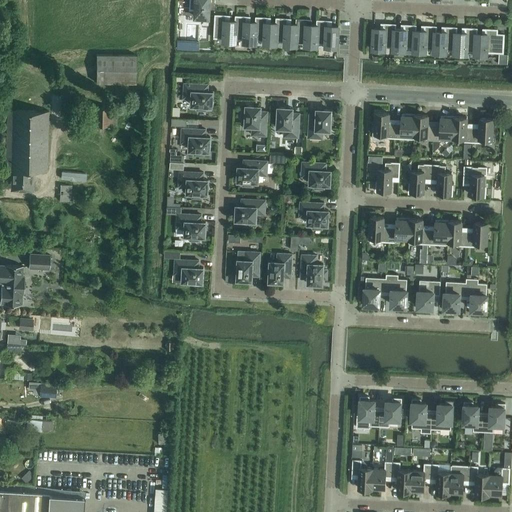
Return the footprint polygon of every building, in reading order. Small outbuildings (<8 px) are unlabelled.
[(190,0),(190,9),(196,9),(195,17),(209,18),(209,0),(190,0)] [(216,15),(214,37),(224,38),(224,42),(236,43),(236,39),(236,20),(226,20),(226,16),(216,15)] [(236,20),(236,39),(244,39),(244,43),(256,44),(256,40),(256,21),(246,21),(247,17),(236,16),(236,20)] [(256,21),(256,40),(265,40),(265,44),(276,45),(276,41),(277,22),(267,22),(267,18),(256,17),(256,21)] [(277,22),(276,41),(285,41),(285,45),(297,46),(297,42),(297,23),(287,23),(287,19),(277,18),(277,22)] [(297,23),(297,42),(306,42),(305,46),(317,47),(317,43),(317,24),(307,24),(308,20),(297,19),(297,23)] [(317,24),(317,43),(326,43),(326,47),(337,48),(339,26),(328,25),(328,21),(318,20),(317,24)] [(386,46),(395,47),(396,29),(396,25),(386,24),(385,28),(375,28),(373,50),(385,51),(386,46)] [(396,29),(395,47),(394,47),(394,51),(406,52),(406,48),(415,48),(416,30),(416,26),(406,25),(406,29),(396,29)] [(416,30),(415,48),(415,52),(426,53),(426,49),(435,49),(436,31),(437,27),(426,26),(426,30),(416,30)] [(436,31),(435,49),(435,53),(446,54),(447,50),(456,50),(457,32),(457,28),(447,27),(447,32),(436,31)] [(457,32),(456,50),(455,50),(455,54),(467,55),(467,51),(476,51),(477,33),(477,29),(467,28),(467,33),(457,32)] [(477,33),(476,51),(476,55),(487,56),(487,52),(504,53),(505,35),(498,34),(498,30),(488,29),(487,34),(477,33)] [(178,49),(185,49),(200,50),(200,41),(198,41),(186,40),(178,40),(178,49)] [(136,55),(96,54),(96,83),(136,83),(136,55)] [(208,92),(208,84),(185,83),(184,98),(192,98),(192,105),(197,105),(197,110),(206,111),(206,106),(212,106),(213,92),(208,92)] [(261,111),(261,106),(247,106),(246,111),(242,111),(241,120),(246,120),(245,126),(252,126),(252,135),(267,135),(268,112),(261,111)] [(87,125),(117,126),(117,108),(87,107),(87,125)] [(293,113),(293,108),(278,107),(277,127),(285,128),(284,136),(299,137),(300,113),(293,113)] [(331,117),(331,110),(317,109),(317,114),(310,114),(308,138),(323,138),(323,130),(330,130),(331,124),(333,124),(333,117),(331,117)] [(5,170),(10,170),(10,191),(33,191),(34,170),(47,171),(49,111),(7,110),(5,170)] [(373,127),(372,139),(384,140),(384,138),(395,138),(395,123),(390,123),(391,113),(375,112),(374,127),(373,127)] [(395,123),(395,138),(414,139),(415,114),(402,114),(401,124),(395,123)] [(415,114),(414,139),(415,139),(415,136),(426,136),(426,140),(433,140),(434,125),(427,125),(428,115),(415,114)] [(434,125),(433,140),(434,140),(440,140),(440,136),(453,137),(453,138),(454,117),(441,116),(440,126),(434,125)] [(454,117),(453,138),(465,138),(465,142),(472,142),(473,127),(466,127),(467,117),(454,117)] [(473,127),(472,142),(492,143),(493,118),(480,118),(480,128),(473,127)] [(204,151),(210,151),(210,137),(206,137),(206,129),(182,128),(181,143),(190,143),(190,150),(195,150),(195,155),(204,155),(204,151)] [(170,148),(170,151),(171,151),(170,161),(184,162),(185,155),(177,155),(177,151),(176,151),(176,149),(170,148)] [(446,149),(442,152),(446,156),(446,158),(452,158),(452,153),(449,153),(450,153),(450,152),(447,149),(446,149)] [(239,167),(238,181),(244,181),(243,186),(252,186),(253,182),(258,182),(258,175),(267,175),(268,161),(244,160),(244,167),(239,167)] [(325,184),(330,185),(331,170),(326,170),(326,163),(303,162),(302,176),(310,177),(310,184),(316,184),(315,189),(324,189),(325,184)] [(378,181),(376,181),(376,192),(386,192),(386,190),(391,190),(391,177),(399,177),(400,163),(385,162),(385,169),(379,168),(378,181)] [(424,179),(431,179),(432,165),(418,164),(418,171),(412,170),(411,183),(409,183),(409,193),(419,194),(419,192),(424,192),(424,179)] [(446,165),(432,165),(431,179),(438,179),(438,193),(442,193),(442,195),(452,195),(453,185),(451,185),(452,172),(445,172),(446,165)] [(484,187),(484,175),(486,175),(487,167),(465,166),(464,181),(471,181),(471,194),(475,195),(475,197),(485,197),(486,187),(484,187)] [(180,171),(179,186),(188,186),(187,193),(193,193),(193,198),(202,198),(202,194),(207,194),(208,180),(203,180),(204,172),(180,171)] [(86,174),(61,172),(60,179),(85,181),(86,174)] [(71,201),(72,185),(60,184),(59,201),(71,201)] [(237,206),(236,220),(242,220),(241,225),(250,225),(251,221),(256,221),(256,214),(265,214),(266,200),(242,199),(242,206),(237,206)] [(313,224),(313,228),(322,229),(322,224),(328,225),(329,210),(324,210),(324,203),(301,202),(300,216),(308,216),(308,224),(313,224)] [(178,213),(177,228),(186,228),(185,235),(191,236),(190,240),(199,241),(200,236),(205,236),(206,222),(201,222),(202,214),(181,213),(178,213)] [(371,216),(370,237),(382,238),(382,241),(389,242),(390,227),(383,227),(384,217),(371,216)] [(390,227),(389,242),(396,242),(396,238),(409,239),(409,243),(410,218),(397,218),(396,227),(390,227)] [(410,218),(409,243),(428,244),(429,229),(422,229),(423,219),(410,218)] [(429,229),(428,244),(448,245),(449,220),(436,220),(435,230),(429,229)] [(449,220),(448,245),(448,241),(460,242),(460,245),(467,246),(468,231),(461,231),(462,221),(449,220)] [(468,231),(467,246),(474,246),(475,243),(487,243),(488,222),(475,222),(475,232),(468,231)] [(248,241),(263,241),(263,234),(248,233),(248,241)] [(292,236),(291,250),(298,250),(298,243),(299,243),(299,236),(292,236)] [(180,258),(181,251),(165,250),(164,257),(180,258)] [(238,273),(237,279),(252,280),(252,275),(259,276),(260,252),(246,251),(246,260),(238,259),(238,266),(236,266),(236,273),(238,273)] [(270,275),(269,281),(284,282),(284,277),(291,277),(292,254),(278,253),(277,261),(270,261),(270,268),(268,268),(268,274),(270,275)] [(29,254),(28,267),(50,268),(50,255),(29,254)] [(308,278),(308,283),(322,284),(323,278),(327,279),(328,270),(323,269),(323,264),(316,264),(317,255),(302,254),(301,278),(308,278)] [(175,259),(175,273),(183,274),(183,281),(203,282),(204,268),(199,267),(199,260),(175,259)] [(415,263),(415,273),(423,273),(424,264),(415,263)] [(0,265),(0,281),(3,282),(2,286),(1,286),(0,302),(4,303),(4,304),(20,305),(21,293),(24,293),(25,277),(22,277),(22,265),(6,264),(6,266),(0,265)] [(364,299),(363,306),(373,306),(373,303),(379,304),(379,292),(386,292),(387,274),(386,274),(386,278),(366,277),(365,299),(364,299)] [(387,274),(386,292),(392,292),(392,304),(398,305),(398,308),(407,308),(407,301),(406,301),(407,279),(398,279),(399,274),(387,274)] [(459,296),(466,296),(467,278),(466,278),(466,282),(446,281),(445,303),(444,303),(443,310),(453,311),(453,308),(459,308),(459,296)] [(467,278),(466,296),(473,297),(472,309),(478,309),(478,312),(487,312),(487,306),(486,306),(487,283),(478,283),(479,279),(467,278)] [(440,295),(441,281),(420,280),(419,285),(419,302),(418,302),(417,309),(426,309),(426,306),(432,307),(433,294),(440,295)] [(32,330),(32,329),(32,319),(20,318),(19,329),(32,330)] [(12,352),(21,353),(20,350),(21,344),(7,343),(7,349),(12,351),(12,352)] [(56,385),(55,385),(56,381),(41,380),(41,384),(40,396),(56,397),(56,385)] [(361,403),(360,415),(357,415),(357,427),(370,428),(371,426),(379,426),(380,409),(374,409),(374,400),(369,399),(369,396),(360,396),(360,403),(361,403)] [(380,409),(379,426),(390,427),(390,422),(399,422),(400,417),(400,412),(400,405),(401,405),(402,398),(393,398),(393,401),(388,400),(387,410),(380,409)] [(421,428),(421,432),(431,433),(431,429),(432,412),(426,412),(426,402),(421,402),(421,399),(412,399),(412,405),(413,406),(412,428),(421,428)] [(432,412),(431,429),(451,430),(452,408),(453,408),(454,401),(445,400),(444,403),(440,403),(439,412),(432,412)] [(464,401),(464,408),(465,408),(464,426),(473,426),(473,431),(483,431),(484,419),(484,415),(478,414),(478,405),(473,405),(473,402),(464,401)] [(484,419),(483,431),(484,431),(483,449),(493,450),(494,432),(494,427),(503,428),(504,422),(504,410),(505,410),(506,404),(497,403),(496,406),(491,406),(491,411),(491,412),(491,415),(484,415),(484,419)] [(28,419),(27,430),(42,431),(42,429),(43,420),(28,419)] [(52,421),(43,420),(42,429),(51,430),(52,421)] [(166,433),(158,433),(158,443),(166,443),(166,433)] [(353,460),(352,474),(360,475),(359,488),(371,489),(372,468),(361,467),(361,460),(353,460)] [(372,468),(371,489),(385,489),(386,476),(392,476),(393,462),(386,462),(385,469),(373,468),(372,468)] [(393,462),(392,476),(399,477),(398,490),(410,491),(411,470),(400,469),(400,462),(393,462)] [(411,470),(410,491),(424,491),(425,478),(431,478),(432,464),(425,464),(424,471),(412,470),(411,470)] [(432,464),(431,478),(438,479),(437,492),(449,493),(450,472),(439,471),(439,464),(432,464)] [(450,472),(449,493),(463,493),(464,480),(470,480),(470,466),(451,465),(451,472),(450,472)] [(470,466),(470,480),(477,481),(476,494),(488,495),(489,474),(478,473),(478,466),(470,466)] [(489,474),(488,495),(502,495),(503,482),(509,483),(510,468),(503,468),(502,475),(490,474),(489,474)] [(0,511),(83,511),(85,491),(21,486),(20,492),(0,490),(0,511)] [(153,511),(166,511),(168,489),(155,488),(153,511)]
